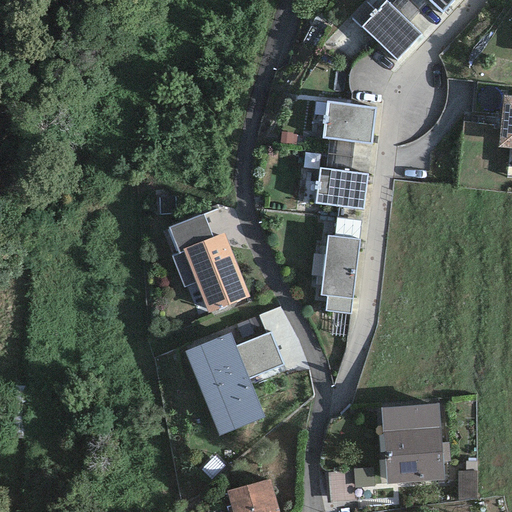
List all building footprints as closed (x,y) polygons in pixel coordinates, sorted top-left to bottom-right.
[(408,22),(428,1),(427,0),(393,0),(389,4),(408,22)] [(427,0),(428,1),(441,14),(454,0),(427,0)] [(389,4),(386,1),(376,11),(375,9),(368,15),(371,17),(361,27),(396,61),(421,35),(408,22),(389,4)] [(511,96),(502,95),(497,148),(511,149),(511,96)] [(375,107),(326,101),(324,116),(322,116),(321,124),(323,124),(321,139),(329,140),(353,143),(370,145),(375,107)] [(297,133),(280,132),(279,143),(296,144),(297,133)] [(353,143),(329,140),(325,169),(349,171),(353,143)] [(325,169),(319,167),(317,182),(315,182),(314,190),(316,190),(314,205),(363,211),(368,173),(349,171),(325,169)] [(182,249),(212,238),(203,214),(167,227),(177,254),(183,252),(182,249)] [(336,218),(334,237),(358,240),(360,221),(336,218)] [(249,297),(224,233),(212,238),(182,249),(183,252),(195,283),(208,314),(249,297)] [(334,237),(326,236),(320,295),(326,296),(352,299),(358,240),(334,237)] [(183,287),(195,283),(183,252),(177,254),(171,256),(183,287)] [(351,314),(352,299),(326,296),(324,311),(351,314)] [(233,342),(270,331),(264,312),(228,323),(233,342)] [(282,365),(269,333),(234,346),(229,333),(184,351),(218,436),(263,418),(247,379),(282,365)] [(438,404),(380,408),(385,484),(443,481),(442,462),(441,443),(438,404)] [(372,468),(353,470),(355,488),(374,486),(372,468)] [(351,471),(327,473),(329,502),(353,501),(351,471)] [(475,472),(457,471),(456,500),(475,501),(475,472)] [(278,511),(269,479),(226,491),(231,511),(278,511)]
